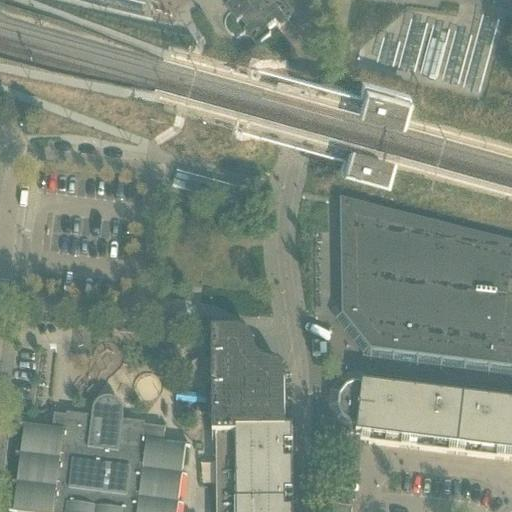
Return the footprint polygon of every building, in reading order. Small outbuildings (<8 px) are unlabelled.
[(285,19),(270,0),(268,0),(261,7),(255,0),(238,0),(229,7),(261,45),(270,38),(266,33),(285,19)] [(511,244),(340,201),(342,317),(345,322),(343,323),(358,342),(360,341),(370,353),(511,371),(511,244)] [(292,511),(292,436),(292,429),(284,429),(284,382),(284,381),(283,377),(282,373),(280,370),(277,368),(274,366),(270,364),(266,363),(263,362),(260,360),(257,357),(255,354),(254,350),(253,346),(252,342),(250,339),(247,336),(244,334),(240,332),(236,332),(221,332),(211,332),(212,437),(215,437),(215,511),(292,511)] [(511,403),(499,402),(478,399),(458,397),(437,394),(417,391),(396,389),(376,386),(355,384),(351,385),(347,386),(344,389),(341,392),(339,396),(337,400),(336,404),(336,408),(337,412),(339,416),(341,420),(345,423),(348,425),(352,427),(356,428),(355,436),(361,437),(360,445),(368,446),(389,448),(409,451),(430,453),(450,456),(471,459),(491,461),(511,464),(511,463),(511,403)] [(122,423),(123,417),(123,415),(123,413),(122,411),(121,408),(120,406),(118,405),(117,404),(115,402),(113,402),(111,401),(110,401),(106,400),(105,401),(103,401),(102,402),(100,402),(99,403),(97,404),(96,405),(95,406),(94,408),(93,409),(93,411),(92,412),(91,419),(66,416),(66,419),(54,417),(52,432),(19,428),(19,429),(24,429),(13,511),(182,511),(190,449),(163,445),(165,431),(144,429),(144,426),(122,423)]
